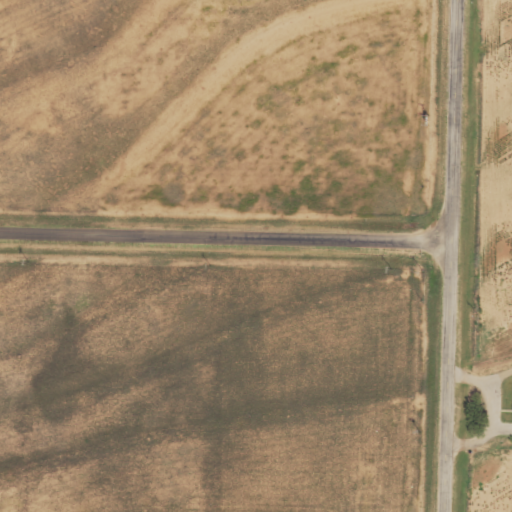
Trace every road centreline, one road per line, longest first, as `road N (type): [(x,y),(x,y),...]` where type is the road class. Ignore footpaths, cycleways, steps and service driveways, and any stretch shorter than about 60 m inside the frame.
road 1 (tertiary): [(445,511),(457,0)]
road 2 (residential): [(293,236),(452,237)]
road 3 (residential): [(158,233),(0,230)]
road 4 (track): [(158,233),(293,236)]
